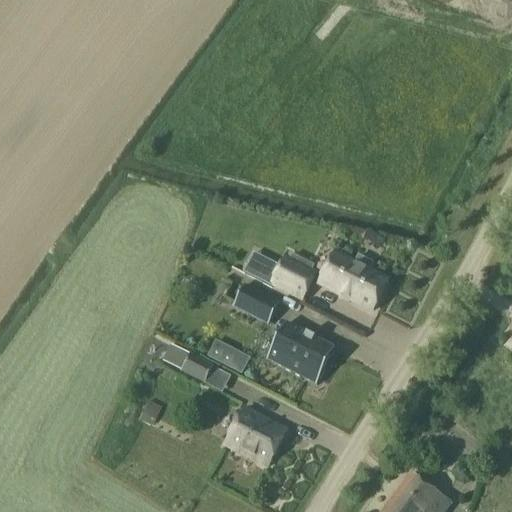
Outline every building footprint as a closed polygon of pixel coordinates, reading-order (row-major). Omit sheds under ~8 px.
[(354,266),(335,256),(320,285),(374,312),(388,284),(369,273),(373,265),(359,257),(354,266)] [(311,281),(282,266),(267,296),(297,312),(314,279),(313,279),(311,281)] [(280,305),(245,287),(234,308),(268,326),(280,305)] [(336,351),(286,325),(267,361),(317,387),(336,351)] [(213,369),(188,356),(180,373),(204,386),(213,369)] [(235,357),(229,370),(242,377),(249,364),(235,357)] [(147,402),(139,417),(156,425),(164,410),(147,402)] [(245,411),(226,447),(269,469),(288,433),(245,411)] [(412,474),(383,511),(447,511),(453,505),(412,474)]
